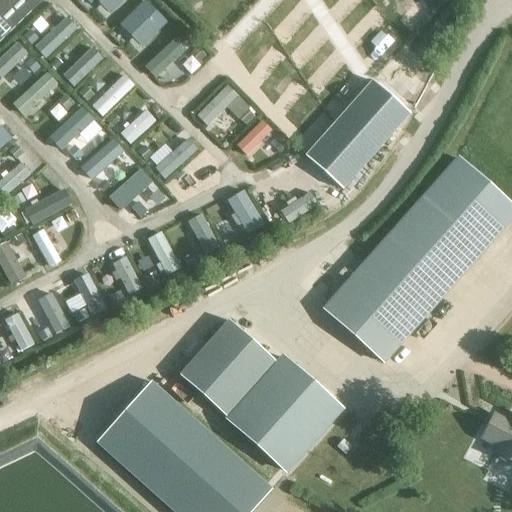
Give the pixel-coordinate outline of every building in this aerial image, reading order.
[(35,0),(0,0),(0,39),(39,3),(35,0)] [(133,36),(161,10),(151,0),(147,0),(122,25),(133,36)] [(338,106),(358,87),(285,11),(265,30),(338,106)] [(169,74),(188,54),(182,49),(190,41),(177,28),(150,56),(169,74)] [(30,31),(23,38),(31,46),(38,40),(30,31)] [(0,65),(1,67),(27,45),(18,35),(0,50),(0,65)] [(196,48),(190,54),(198,63),(205,57),(196,48)] [(358,85),(376,70),(359,50),(341,66),(358,85)] [(31,59),(25,64),(34,74),(40,68),(31,59)] [(56,59),(49,66),(54,71),(61,65),(56,59)] [(231,76),(200,106),(213,118),(233,98),(240,106),(251,95),(231,76)] [(370,82),(303,158),(339,190),(406,115),(370,82)] [(84,87),(78,93),(86,102),(93,95),(84,87)] [(65,96),(57,102),(66,112),(73,105),(65,96)] [(133,134),(158,110),(148,100),(123,123),(133,134)] [(239,137),(250,147),(275,119),(264,109),(239,137)] [(249,113),(240,121),(246,127),(254,118),(249,113)] [(113,115),(106,121),(112,127),(118,121),(113,115)] [(97,169),(129,142),(117,128),(85,155),(97,169)] [(274,137),(269,142),(278,152),(283,147),(274,137)] [(0,155),(1,157),(14,145),(8,138),(0,146),(0,155)] [(15,146),(8,152),(15,160),(22,154),(15,146)] [(73,146),(67,152),(76,161),(82,155),(73,146)] [(144,146),(137,152),(144,160),(151,154),(144,146)] [(0,172),(0,174),(6,184),(35,164),(28,153),(0,172)] [(128,159),(121,164),(127,172),(134,167),(128,159)] [(511,218),(511,208),(456,159),(322,310),(383,364),(511,218)] [(110,176),(102,181),(107,188),(115,182),(110,176)] [(252,179),(231,188),(246,224),(268,215),(252,179)] [(19,194),(9,200),(14,208),(24,202),(19,194)] [(161,195),(154,199),(160,207),(166,202),(161,195)] [(137,204),(131,210),(139,219),(146,213),(137,204)] [(205,205),(193,211),(209,242),(221,236),(205,205)] [(72,213),(64,217),(68,224),(76,219),(72,213)] [(52,259),(61,253),(43,220),(33,226),(52,259)] [(166,265),(181,258),(165,223),(150,229),(166,265)] [(230,232),(219,239),(224,246),(235,240),(230,232)] [(20,235),(11,240),(15,249),(24,244),(20,235)] [(115,253),(128,283),(143,276),(131,247),(115,253)] [(191,256),(182,260),(186,267),(195,263),(191,256)] [(89,272),(78,276),(89,306),(100,302),(89,272)] [(154,272),(144,278),(148,287),(159,281),(154,272)] [(119,292),(108,298),(112,306),(123,300),(119,292)] [(77,314),(71,317),(75,326),(82,323),(77,314)] [(225,417),(274,362),(228,320),(178,375),(225,417)] [(42,331),(35,335),(39,343),(46,339),(42,331)] [(226,419),(286,473),(341,412),(280,358),(226,419)] [(151,384),(98,444),(174,511),(251,511),(270,491),(151,384)] [(481,439),(497,447),(494,453),(511,462),(511,418),(509,424),(493,415),(481,439)] [(339,453),(349,463),(357,454),(347,444),(339,453)]
